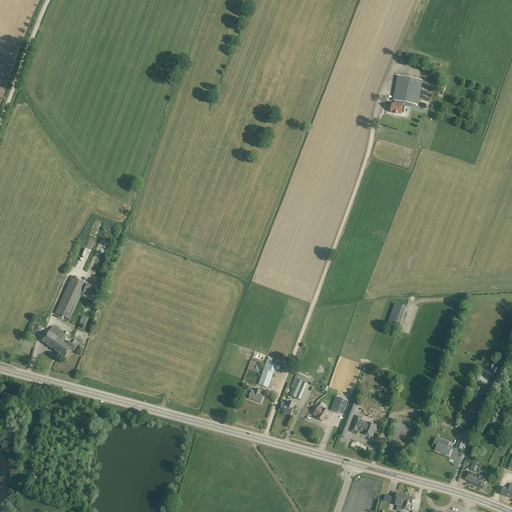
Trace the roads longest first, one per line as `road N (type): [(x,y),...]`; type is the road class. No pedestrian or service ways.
road 1 (track): [(264,440),(420,0)]
road 2 (secondary): [(354,465),(0,368)]
road 3 (secondary): [(507,511),(354,465)]
road 4 (unclassified): [(0,125),(49,0)]
